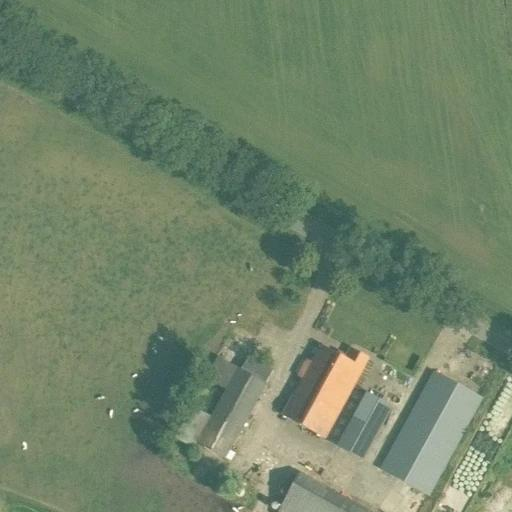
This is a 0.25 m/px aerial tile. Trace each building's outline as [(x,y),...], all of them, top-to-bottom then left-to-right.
[(346,361),(321,347),(312,363),(306,359),(297,377),(303,380),(283,416),(325,440),(369,359),(352,350),(346,361)] [(228,461),(267,384),(218,357),(206,379),(225,391),(197,444),(228,461)] [(430,500),(484,398),(434,372),(381,470),(430,500)] [(365,462),(393,407),(368,394),(338,447),(365,462)] [(372,511),(303,474),(278,511),(372,511)]
